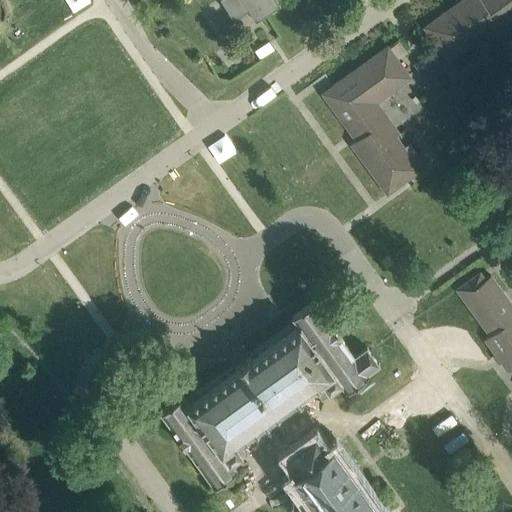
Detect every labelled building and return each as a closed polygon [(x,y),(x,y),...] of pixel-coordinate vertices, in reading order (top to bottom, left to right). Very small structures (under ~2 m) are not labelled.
[(220,0),(234,20),(248,10),(256,22),(280,6),(276,0),(220,0)] [(511,0),(460,0),(424,27),(449,62),(485,36),(483,34),(511,13),(511,0)] [(273,49),(268,42),(254,51),(259,59),(273,49)] [(334,88),(324,96),(355,140),(350,143),(387,194),(420,169),(394,134),(392,135),(371,106),(411,76),(388,45),(332,85),(334,88)] [(431,52),(414,64),(426,80),(442,69),(431,52)] [(511,304),(490,275),(485,279),(480,271),(456,288),(490,335),(484,339),(508,371),(511,367),(511,304)] [(178,437),(185,446),(186,446),(214,485),(236,469),(231,462),(242,454),(234,443),(314,385),(322,397),(341,383),(346,391),(368,375),(367,373),(379,364),(366,346),(354,355),(340,335),(333,325),(332,325),(314,300),(291,316),(298,326),(252,359),(250,357),(235,368),(236,370),(190,404),(182,394),(160,411),(178,436),(178,437)] [(384,511),(381,508),(382,507),(381,505),(378,507),(333,446),(328,450),(316,433),(286,454),(298,471),(293,475),(315,506),(312,508),(314,511),(384,511)]
